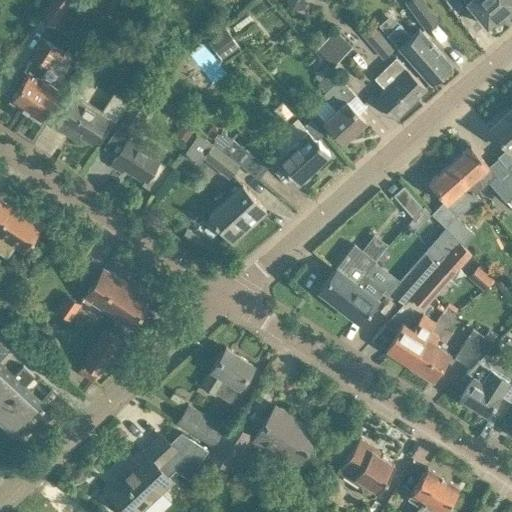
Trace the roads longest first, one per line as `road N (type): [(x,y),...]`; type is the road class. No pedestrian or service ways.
road 1 (residential): [(224,295),(511,51)]
road 2 (residential): [(511,473),(224,295)]
road 3 (residential): [(0,505),(224,295)]
road 4 (residential): [(224,295),(0,149)]
